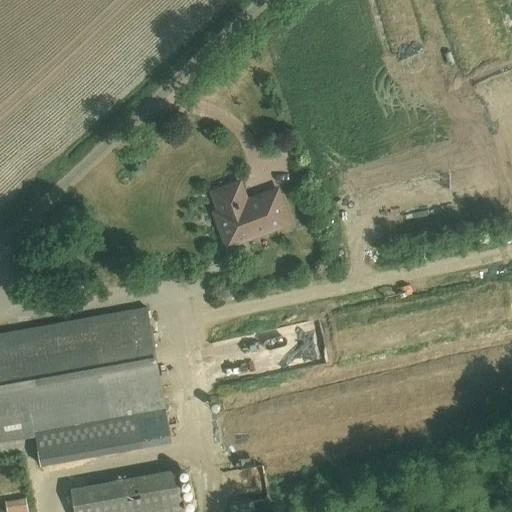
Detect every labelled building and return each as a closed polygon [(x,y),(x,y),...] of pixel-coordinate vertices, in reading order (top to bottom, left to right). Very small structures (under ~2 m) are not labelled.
[(247,201),(240,182),(213,192),(220,211),(215,213),(225,240),(246,233),(248,238),(290,222),(277,190),(254,198),(255,200),(249,202),(247,201)] [(0,437),(2,437),(33,432),(38,461),(40,471),(119,456),(117,447),(170,437),(164,407),(146,310),(0,336),(0,437)] [(338,330),(341,359),(360,357),(356,328),(338,330)] [(215,366),(219,382),(297,364),(290,336),(208,355),(211,367),(215,366)] [(74,473),(76,500),(93,499),(91,472),(74,473)] [(79,511),(187,511),(184,486),(78,500),(79,511)]
